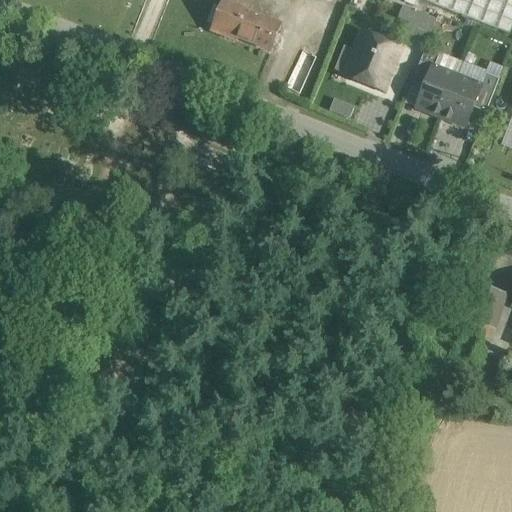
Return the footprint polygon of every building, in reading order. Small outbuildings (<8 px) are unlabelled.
[(511,28),(511,0),(416,0),(509,36),(511,28)] [(247,14),(221,2),(208,33),(234,44),(236,39),(269,54),(279,31),(246,16),(247,14)] [(413,12),(402,8),(398,19),(409,23),(413,12)] [(436,21),(413,12),(409,23),(405,34),(427,43),(436,21)] [(398,51),(363,37),(347,78),(382,92),(398,51)] [(424,51),(411,84),(424,89),(432,69),(433,69),(438,56),(424,51)] [(424,89),(416,110),(440,119),(456,78),(433,69),(432,69),(424,89)] [(498,80),(485,75),(480,87),(481,88),(472,109),(485,114),(498,80)] [(456,78),(440,119),(464,129),(472,109),(481,88),(480,87),(456,78)] [(503,297),(476,288),(474,293),(475,294),(467,320),(471,321),(471,320),(493,329),(503,297)] [(493,329),(471,320),(471,321),(458,355),(480,364),(493,329)]
